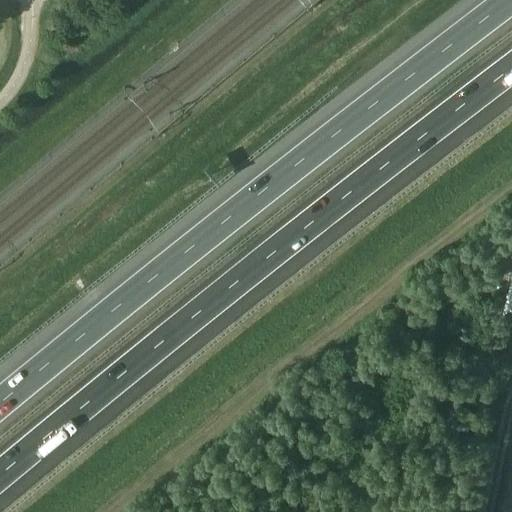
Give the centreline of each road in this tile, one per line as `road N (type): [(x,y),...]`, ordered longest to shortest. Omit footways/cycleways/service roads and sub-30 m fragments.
road 1 (motorway): [(0,475),(336,202),(511,72)]
road 2 (motorway): [(511,0),(0,402)]
road 3 (track): [(480,511),(511,390)]
